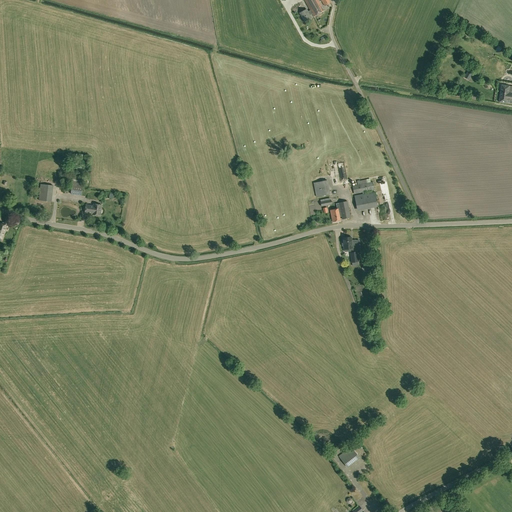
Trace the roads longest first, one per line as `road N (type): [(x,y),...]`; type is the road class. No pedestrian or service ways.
road 1 (unclassified): [(511,221),(340,226),(177,259),(0,210)]
road 2 (unclassified): [(401,511),(511,452)]
